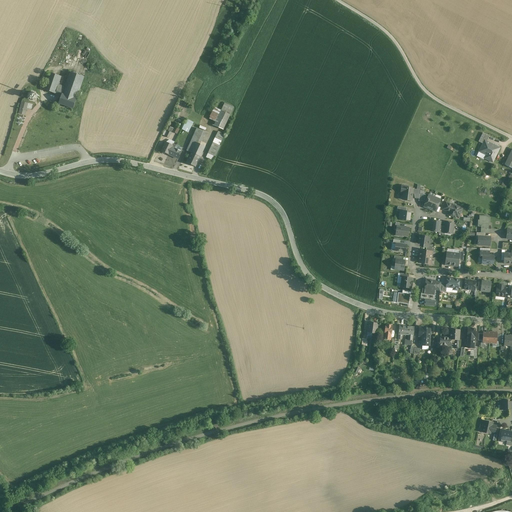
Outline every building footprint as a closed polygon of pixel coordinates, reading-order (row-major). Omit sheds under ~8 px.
[(76,36),(63,62),(71,65),(73,60),(78,62),(81,57),(79,56),(86,40),(76,36)] [(84,77),(69,72),(67,79),(62,93),(76,98),(84,77)] [(49,73),(43,90),(55,94),(61,77),(49,73)] [(61,77),(55,94),(61,96),(62,93),(67,79),(61,77)] [(35,95),(31,93),(28,95),(27,98),(29,101),(32,103),(36,101),(36,98),(35,95)] [(76,98),(62,93),(61,96),(58,104),(72,109),(76,98)] [(28,104),(21,102),(19,110),(26,111),(28,104)] [(234,107),(225,103),(221,111),(230,115),(234,107)] [(214,108),(209,119),(215,122),(221,111),(214,108)] [(221,111),(215,122),(214,126),(223,130),(230,115),(221,111)] [(208,121),(202,118),(198,129),(203,131),(208,121)] [(186,122),(182,129),(188,132),(192,125),(186,122)] [(438,137),(440,132),(432,128),(430,134),(438,137)] [(224,136),(218,133),(215,138),(221,141),(224,136)] [(489,136),(483,133),(478,142),(483,144),(484,141),(487,142),(489,136)] [(495,147),(489,144),(489,143),(487,142),(484,141),(483,144),(479,152),(486,155),(485,158),(493,162),(495,158),(494,158),(499,148),(495,146),(495,147)] [(165,142),(161,151),(169,154),(172,147),(173,146),(165,142)] [(197,142),(192,152),(201,156),(206,146),(197,142)] [(213,142),(208,153),(215,157),(220,146),(219,145),(213,142)] [(181,152),(174,148),(172,147),(169,154),(178,159),(181,152)] [(201,156),(192,152),(188,162),(197,166),(201,156)] [(408,187),(402,186),(401,193),(404,193),(403,200),(411,201),(412,194),(413,189),(408,188),(408,187)] [(440,200),(429,195),(426,201),(426,202),(424,207),(436,211),(440,200)] [(462,209),(452,205),(446,203),(443,209),(450,212),(451,214),(450,215),(455,217),(460,215),(459,213),(461,212),(462,209)] [(406,211),(400,210),(399,212),(398,220),(406,221),(406,220),(410,221),(411,213),(407,213),(407,211),(406,211)] [(489,216),(479,216),(479,220),(478,220),(478,227),(481,227),(481,229),(488,229),(489,216)] [(440,221),(433,220),(432,223),(431,228),(432,228),(431,231),(439,232),(439,226),(440,221)] [(453,223),(446,222),(445,226),(445,233),(452,234),(452,230),(453,230),(454,226),(453,226),(453,223)] [(400,227),(397,227),(396,234),(399,234),(400,235),(408,236),(409,228),(400,227)] [(429,237),(420,236),(419,244),(424,244),(428,245),(429,237)] [(485,237),(478,237),(478,240),(478,245),(490,246),(490,237),(485,237)] [(400,244),(395,243),(394,251),(406,253),(407,245),(400,244)] [(489,256),(482,255),(482,258),(482,263),(483,264),(484,265),(487,265),(488,264),(493,264),(494,256),(489,256)] [(403,260),(396,259),(396,260),(395,262),(393,262),(393,266),(395,267),(394,270),(404,271),(405,261),(403,260)] [(409,278),(402,277),(402,278),(401,287),(411,288),(411,285),(412,285),(413,282),(412,282),(412,278),(409,278)] [(459,280),(447,278),(447,283),(446,287),(454,288),(453,290),(457,291),(458,288),(459,280)] [(430,280),(427,280),(426,280),(425,289),(434,290),(435,282),(435,281),(430,281),(430,280)] [(476,281),(465,280),(464,289),(475,291),(475,286),(476,281)] [(488,281),(484,281),(484,282),(482,281),(481,291),(484,292),(485,291),(490,291),(491,282),(488,282),(488,281)] [(503,285),(499,285),(499,287),(497,287),(495,296),(504,297),(505,294),(506,288),(503,287),(503,285)] [(404,294),(398,293),(397,297),(394,297),(393,297),(393,302),(397,303),(409,304),(410,294),(404,294)] [(378,324),(369,322),(368,326),(367,326),(367,330),(368,330),(367,333),(376,334),(378,324)] [(393,326),(385,325),(384,333),(384,339),(386,340),(391,340),(391,334),(393,326)] [(407,327),(399,326),(399,334),(398,339),(402,339),(402,335),(406,335),(407,327)] [(414,327),(407,327),(406,335),(408,335),(407,340),(405,340),(405,345),(411,345),(412,341),(413,341),(413,336),(414,327)] [(431,329),(423,328),(419,327),(418,336),(422,337),(421,346),(422,346),(422,349),(428,350),(428,346),(429,346),(430,337),(431,329)] [(472,329),(468,329),(467,340),(465,340),(465,345),(466,345),(466,348),(474,348),(474,347),(475,329),(472,329)] [(460,330),(451,330),(450,338),(440,337),(440,343),(438,343),(438,347),(442,348),(442,344),(455,345),(454,348),(455,349),(458,349),(459,348),(459,340),(460,330)] [(508,400),(500,400),(500,410),(505,410),(505,409),(509,409),(509,407),(509,402),(508,400)] [(492,423),(485,421),(482,432),(490,434),(490,432),(495,433),(496,426),(492,425),(492,423)] [(511,432),(501,430),(499,440),(504,441),(505,440),(510,441),(511,442),(511,437),(511,432)]
